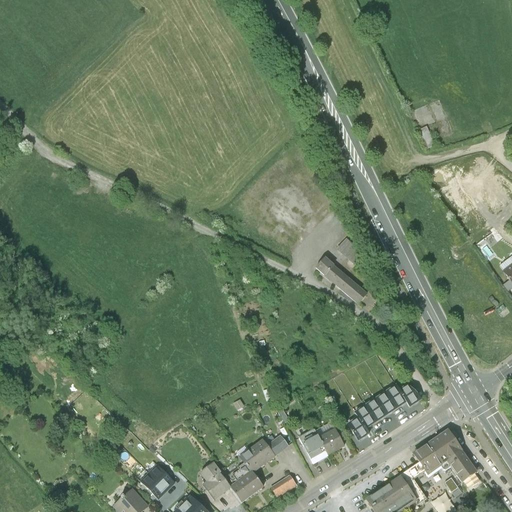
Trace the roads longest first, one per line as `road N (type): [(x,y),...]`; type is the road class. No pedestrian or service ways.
road 1 (primary): [(273,0),(475,394)]
road 2 (residential): [(443,415),(380,328),(300,277)]
road 3 (tertiary): [(443,415),(290,511)]
